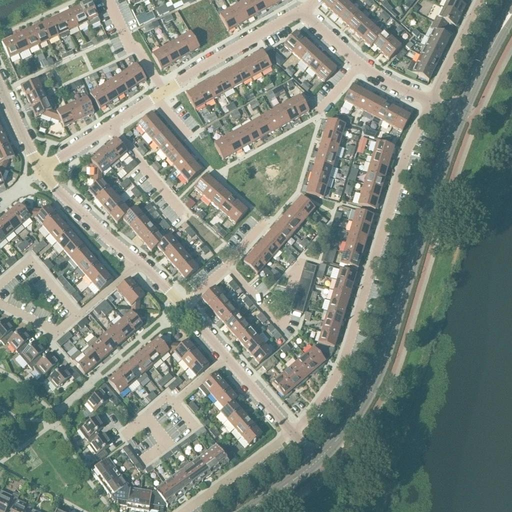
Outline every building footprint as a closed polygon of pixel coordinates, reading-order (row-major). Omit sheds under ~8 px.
[(129,6),(131,10),(134,9),(135,7),(141,4),(139,0),(139,1),(138,0),(126,0),(129,5),(129,6)] [(238,6),(247,22),(256,17),(247,0),(238,6)] [(248,0),(247,0),(256,17),(266,11),(259,0),(248,0)] [(259,0),(266,11),(275,6),(271,0),(259,0)] [(326,0),(322,5),(330,13),(341,0),(326,0)] [(343,0),(341,0),(330,13),(338,20),(350,7),(343,0)] [(458,0),(447,0),(443,9),(460,18),(465,7),(457,4),(458,0)] [(90,4),(80,8),(88,24),(90,29),(100,24),(90,4)] [(228,11),(238,27),(247,22),(238,6),(228,11)] [(388,6),(385,10),(389,14),(395,19),(396,17),(391,12),(392,10),(388,6)] [(415,6),(411,11),(416,14),(420,9),(415,6)] [(350,7),(338,20),(346,28),(358,14),(350,7)] [(70,13),(78,29),(88,24),(80,8),(70,13)] [(167,9),(157,14),(159,18),(169,13),(167,9)] [(433,24),(444,29),(447,24),(455,28),(460,18),(443,9),(438,19),(436,18),(433,24)] [(238,27),(228,11),(219,16),(228,33),(238,27)] [(78,29),(70,13),(60,18),(68,34),(68,33),(78,29)] [(139,27),(149,22),(146,15),(145,14),(135,18),(139,27)] [(354,35),(366,21),(358,14),(346,28),(354,35)] [(67,36),(69,35),(68,33),(68,34),(60,18),(50,22),(58,38),(59,40),(60,39),(62,40),(67,38),(67,36)] [(366,21),(354,35),(362,42),(374,28),(366,21)] [(58,38),(50,22),(41,26),(49,43),(58,38)] [(428,39),(445,48),(450,38),(442,35),(444,29),(433,24),(430,30),(432,31),(428,39)] [(49,43),(41,26),(31,31),(38,47),(49,43)] [(382,36),(382,35),(374,28),(362,42),(370,50),(372,47),(382,36)] [(38,47),(31,31),(21,36),(29,52),(38,47)] [(384,33),(382,35),(382,36),(372,47),(380,54),(390,43),(393,40),(384,33)] [(199,50),(189,34),(179,40),(189,56),(199,50)] [(291,55),(304,41),(296,34),(283,47),(291,55)] [(29,52),(21,36),(11,40),(19,56),(29,52)] [(445,48),(428,39),(423,48),(441,56),(445,48)] [(1,45),(9,61),(19,56),(11,40),(1,45)] [(170,45),(179,61),(189,56),(179,40),(170,45)] [(388,62),(401,48),(393,40),(390,43),(380,54),(388,62)] [(299,62),(312,48),(304,41),(291,55),(299,62)] [(161,51),(170,67),(179,61),(170,45),(161,51)] [(312,48),(299,62),(307,69),(320,56),(312,48)] [(441,56),(423,48),(419,56),(437,65),(441,56)] [(151,56),(160,72),(170,67),(161,51),(151,56)] [(271,69),(262,54),(262,53),(252,59),(261,75),(271,69)] [(315,77),(328,63),(320,56),(307,69),(315,77)] [(437,65),(419,56),(415,65),(432,74),(437,65)] [(39,63),(42,70),(48,68),(45,60),(44,58),(38,60),(39,63)] [(49,58),(45,60),(48,68),(54,65),(52,61),(50,62),(49,58)] [(274,62),(279,67),(283,63),(279,58),(278,58),(274,62)] [(261,75),(252,59),(243,64),(252,80),(261,75)] [(323,84),(336,70),(328,63),(315,77),(323,84)] [(411,63),(405,76),(415,81),(417,77),(428,83),(432,74),(415,65),(411,63)] [(252,80),(243,64),(233,69),(242,85),(252,80)] [(145,81),(135,66),(126,72),(136,88),(145,81)] [(242,85),(233,69),(224,74),(233,91),(242,85)] [(136,88),(126,72),(117,78),(127,93),(136,88)] [(233,91),(224,74),(214,80),(223,96),(233,91)] [(108,84),(118,99),(127,93),(117,78),(108,84)] [(223,96),(214,80),(205,85),(214,101),(223,96)] [(30,84),(29,82),(20,86),(26,99),(42,91),(38,81),(30,84)] [(99,90),(109,105),(118,99),(108,84),(99,90)] [(214,101),(205,85),(195,90),(204,106),(214,101)] [(353,109),(362,92),(352,87),(343,103),(353,109)] [(109,105),(99,90),(89,96),(99,111),(109,105)] [(186,96),(195,112),(204,106),(195,90),(186,96)] [(31,109),(47,101),(42,91),(26,99),(31,109)] [(362,92),(353,109),(363,114),(371,97),(362,92)] [(289,103),(298,119),(308,113),(299,97),(289,103)] [(372,119),(381,102),(371,97),(363,114),(372,119)] [(75,103),(83,120),(94,115),(86,99),(75,103)] [(47,101),(31,109),(35,119),(41,116),(51,120),(54,112),(52,111),(47,101)] [(381,102),(372,119),(382,124),(390,107),(381,102)] [(83,120),(75,103),(66,108),(73,124),(83,120)] [(298,119),(289,103),(280,108),(289,124),(298,119)] [(391,129),(400,112),(390,107),(382,124),(391,129)] [(73,124),(66,108),(56,113),(54,112),(51,120),(60,123),(63,129),(73,124)] [(289,124),(280,108),(270,113),(279,129),(289,124)] [(400,112),(391,129),(401,134),(410,118),(400,112)] [(279,129),(270,113),(261,118),(270,135),(279,129)] [(144,135),(158,123),(151,115),(137,127),(144,135)] [(270,135),(261,118),(251,124),(261,140),(270,135)] [(345,127),(327,122),(324,133),(342,138),(345,127)] [(151,143),(166,131),(158,123),(144,135),(151,143)] [(261,140),(251,124),(242,129),(251,145),(261,140)] [(251,145),(242,129),(233,134),(242,151),(251,145)] [(158,152),(173,139),(166,131),(151,143),(158,152)] [(342,138),(324,133),(321,143),(339,148),(342,138)] [(242,151),(233,134),(223,140),(232,156),(242,151)] [(0,153),(9,149),(4,139),(0,140),(0,153)] [(166,160),(180,148),(173,139),(158,152),(166,160)] [(357,150),(364,152),(367,141),(360,139),(357,150)] [(213,145),(222,161),(232,156),(223,140),(213,145)] [(127,154),(115,141),(107,148),(118,161),(127,154)] [(339,148),(321,143),(318,153),(336,159),(339,148)] [(393,149),(376,143),(372,154),(390,160),(393,149)] [(99,155),(110,169),(118,161),(107,148),(99,155)] [(173,168),(187,156),(180,148),(166,160),(173,168)] [(9,149),(0,153),(0,169),(5,171),(8,161),(14,159),(9,149)] [(336,159),(318,153),(315,164),(333,169),(336,159)] [(369,165),(387,170),(390,160),(372,154),(369,165)] [(93,178),(102,179),(102,176),(110,169),(99,155),(90,163),(94,167),(93,178)] [(180,176),(194,164),(187,156),(173,168),(180,176)] [(129,165),(133,169),(137,166),(133,161),(129,165)] [(194,164),(180,176),(187,185),(201,172),(194,164)] [(333,169),(315,164),(312,174),(329,179),(333,169)] [(366,175),(384,180),(387,170),(369,165),(366,175)] [(350,174),(348,181),(354,183),(357,172),(351,170),(350,174)] [(329,179),(312,174),(308,184),(326,190),(329,179)] [(363,185),(381,191),(384,180),(366,175),(363,185)] [(201,197),(214,183),(206,176),(193,190),(201,197)] [(95,201),(109,189),(101,180),(102,179),(93,178),(93,188),(88,192),(95,201)] [(210,205),(222,191),(214,183),(201,197),(210,205)] [(326,190),(308,184),(305,195),(323,200),(326,190)] [(343,190),(337,188),(337,186),(330,184),(328,189),(335,192),(341,194),(343,190)] [(360,196),(378,201),(381,191),(363,185),(360,196)] [(102,209),(116,197),(109,189),(95,201),(102,209)] [(218,212),(224,205),(230,198),(222,191),(210,205),(218,212)] [(378,201),(360,196),(357,206),(375,212),(378,201)] [(109,217),(123,205),(116,197),(102,209),(109,217)] [(230,198),(224,205),(218,212),(227,219),(239,205),(230,198)] [(293,207),(307,219),(315,211),(301,198),(293,207)] [(130,214),(130,213),(123,205),(109,217),(117,225),(123,220),(130,214)] [(239,205),(227,219),(234,226),(247,212),(239,205)] [(10,213),(22,226),(30,219),(33,219),(33,211),(23,210),(18,206),(10,213)] [(286,215),(300,227),(307,219),(293,207),(286,215)] [(42,228),(55,216),(48,208),(43,212),(33,211),(33,219),(34,219),(42,228)] [(129,228),(143,217),(135,208),(130,213),(130,214),(123,220),(129,228)] [(151,217),(155,213),(152,209),(147,213),(143,217),(129,228),(137,237),(150,225),(145,219),(150,215),(151,217)] [(373,217),(355,212),(352,223),(370,228),(373,217)] [(22,226),(10,213),(2,220),(13,233),(22,226)] [(279,223),(293,235),(300,227),(286,215),(279,223)] [(49,236),(62,224),(55,216),(42,228),(49,236)] [(13,233),(2,220),(0,221),(0,234),(5,241),(13,233)] [(272,231),(286,243),(293,235),(279,223),(272,231)] [(349,233),(367,239),(370,228),(352,223),(349,233)] [(62,224),(49,236),(56,245),(70,233),(62,224)] [(143,245),(157,233),(150,225),(137,237),(143,245)] [(265,239),(279,252),(286,243),(272,231),(265,239)] [(63,253),(77,241),(70,233),(56,245),(63,253)] [(164,242),(164,241),(157,233),(143,245),(151,253),(157,248),(164,242)] [(346,244),(364,249),(367,239),(349,233),(346,244)] [(163,256),(177,245),(170,236),(164,241),(164,242),(157,248),(163,256)] [(258,247),(272,260),(279,252),(265,239),(258,247)] [(70,261),(84,249),(77,241),(63,253),(70,261)] [(343,254),(360,259),(364,249),(346,244),(343,254)] [(171,265),(184,253),(177,245),(163,256),(171,265)] [(250,256),(264,268),(272,260),(258,247),(250,256)] [(31,251),(35,256),(39,252),(35,248),(31,251)] [(321,259),(320,262),(327,264),(331,250),(325,248),(323,255),(321,259)] [(77,269),(91,257),(84,249),(70,261),(77,269)] [(178,273),(191,261),(184,253),(171,265),(178,273)] [(360,259),(343,254),(339,265),(357,270),(360,259)] [(243,264),(257,276),(264,268),(250,256),(243,264)] [(84,277),(98,265),(91,257),(77,269),(84,277)] [(47,260),(42,264),(45,268),(50,264),(47,260)] [(191,261),(178,273),(185,281),(198,270),(191,261)] [(316,268),(304,264),(302,272),(314,275),(316,268)] [(91,285),(105,274),(98,265),(84,277),(91,285)] [(273,270),(270,273),(273,275),(278,280),(281,276),(273,270)] [(355,276),(339,271),(336,282),(352,287),(355,276)] [(300,280),(311,284),(314,275),(302,272),(300,280)] [(99,294),(112,282),(105,274),(91,285),(99,294)] [(270,279),(266,284),(271,288),(275,283),(278,280),(273,275),(270,279)] [(129,280),(116,292),(123,300),(137,289),(129,280)] [(297,288),(309,291),(311,284),(300,280),(297,288)] [(352,287),(336,282),(333,292),(349,297),(352,287)] [(215,288),(201,301),(208,309),(222,297),(215,288)] [(295,296),(307,299),(309,291),(297,288),(295,296)] [(131,311),(139,312),(139,301),(144,297),(137,289),(123,300),(131,309),(131,311)] [(349,297),(333,292),(330,302),(346,307),(349,297)] [(293,303),(304,307),(307,299),(295,296),(293,303)] [(215,317),(229,305),(222,297),(208,309),(215,317)] [(346,307),(330,302),(326,313),(343,317),(346,307)] [(291,311),(294,312),(302,314),(304,307),(293,303),(291,311)] [(222,326),(236,313),(229,305),(215,317),(222,326)] [(122,321),(133,334),(142,327),(138,322),(139,312),(131,311),(130,313),(122,321)] [(229,334),(244,321),(236,313),(222,326),(229,334)] [(343,317),(326,313),(323,323),(340,328),(343,317)] [(11,332),(13,330),(5,320),(0,324),(0,341),(11,332)] [(133,334),(122,321),(113,328),(125,341),(133,334)] [(236,342),(250,329),(244,321),(229,334),(236,342)] [(340,328),(323,323),(320,333),(337,338),(340,328)] [(105,335),(117,348),(125,341),(113,328),(105,335)] [(243,350),(258,338),(250,329),(236,342),(243,350)] [(25,344),(30,339),(22,330),(15,336),(11,332),(0,341),(0,342),(4,346),(7,344),(15,353),(25,344)] [(337,338),(320,333),(317,344),(317,347),(331,357),(333,349),(337,338)] [(117,348),(105,335),(97,342),(109,355),(117,348)] [(250,358),(265,346),(258,338),(243,350),(250,358)] [(149,347),(160,361),(169,353),(171,353),(172,345),(161,345),(157,340),(149,347)] [(39,356),(44,352),(36,342),(29,349),(25,344),(15,353),(16,353),(19,356),(19,357),(27,366),(39,356)] [(109,355),(97,342),(89,349),(100,362),(109,355)] [(181,362),(194,351),(187,342),(182,346),(172,345),(171,353),(173,354),(181,362)] [(257,366),(272,354),(265,346),(250,358),(257,366)] [(160,361),(149,347),(141,354),(152,368),(160,361)] [(331,357),(317,347),(316,349),(314,351),(313,349),(304,356),(316,370),(331,357)] [(100,362),(89,349),(81,356),(92,369),(100,362)] [(188,370),(201,358),(194,351),(181,362),(188,370)] [(69,360),(84,377),(92,369),(81,356),(78,352),(69,360)] [(58,363),(50,354),(43,360),(39,356),(27,366),(27,367),(31,371),(33,370),(41,378),(58,363)] [(152,368),(141,354),(132,361),(144,375),(144,374),(152,368)] [(296,363),(308,377),(316,370),(304,356),(296,363)] [(195,379),(209,367),(201,358),(188,370),(195,379)] [(269,361),(274,366),(277,363),(272,358),(269,361)] [(148,378),(144,374),(144,375),(132,361),(124,368),(136,382),(139,386),(148,378)] [(274,366),(269,361),(261,367),(266,373),(274,366)] [(308,377),(296,363),(288,370),(300,384),(308,377)] [(56,391),(71,377),(75,382),(78,385),(82,382),(79,378),(80,378),(71,368),(67,372),(63,368),(48,381),(56,391)] [(116,375),(128,389),(136,382),(124,368),(116,375)] [(300,384),(288,370),(279,377),(291,391),(300,384)] [(164,378),(168,383),(172,379),(168,374),(164,378)] [(215,374),(202,386),(198,389),(205,398),(209,395),(222,383),(215,374)] [(107,383),(119,396),(128,389),(116,375),(107,383)] [(291,391),(279,377),(271,384),(283,398),(291,391)] [(216,403),(224,397),(230,391),(222,383),(209,395),(216,403)] [(120,403),(105,385),(100,389),(102,391),(86,404),(94,413),(109,400),(115,408),(120,403)] [(230,391),(224,397),(216,403),(223,411),(233,403),(237,400),(230,391)] [(240,411),(233,403),(223,411),(219,414),(227,423),(240,411)] [(247,419),(240,411),(227,423),(223,426),(230,434),(233,431),(234,431),(247,419)] [(90,445),(100,438),(97,433),(104,427),(97,418),(79,431),(86,441),(87,441),(90,445)] [(241,439),(254,428),(247,419),(234,431),(241,439)] [(200,437),(206,433),(203,428),(197,433),(200,437)] [(213,428),(208,432),(212,436),(217,432),(213,428)] [(254,428),(241,439),(248,447),(261,436),(254,428)] [(100,438),(90,445),(89,446),(96,456),(93,457),(97,463),(107,455),(104,451),(112,445),(105,435),(100,438)] [(197,439),(194,435),(185,441),(188,445),(197,439)] [(185,441),(179,446),(182,450),(188,445),(185,441)] [(226,452),(231,448),(227,444),(222,448),(226,452)] [(228,464),(215,446),(206,452),(219,470),(228,464)] [(130,453),(126,447),(122,450),(126,456),(130,453)] [(170,452),(173,456),(179,452),(176,448),(170,452)] [(219,470),(206,452),(197,459),(211,477),(219,470)] [(164,463),(171,458),(168,454),(161,458),(164,463)] [(128,459),(133,465),(137,462),(132,456),(128,459)] [(189,465),(202,483),(201,482),(205,479),(206,480),(211,477),(197,459),(189,465)] [(108,460),(91,473),(97,482),(115,469),(108,460)] [(159,460),(153,465),(156,469),(162,464),(159,460)] [(128,462),(123,466),(127,472),(133,468),(128,462)] [(187,462),(178,468),(180,471),(193,489),(198,486),(198,484),(201,482),(202,483),(189,465),(187,462)] [(145,470),(145,472),(147,475),(153,471),(150,467),(145,470)] [(115,469),(97,482),(103,490),(121,477),(115,469)] [(193,489),(180,471),(171,478),(184,496),(193,489)] [(121,477),(103,490),(107,495),(108,495),(111,498),(110,499),(126,487),(128,486),(127,486),(121,477)] [(184,496),(171,478),(163,484),(176,502),(184,496)] [(128,486),(126,487),(129,492),(127,508),(126,508),(126,511),(127,511),(127,510),(131,511),(132,511),(137,511),(140,491),(134,490),(135,487),(131,483),(127,486),(128,486)] [(154,490),(155,491),(156,492),(167,508),(175,502),(176,502),(163,484),(154,490)] [(140,491),(137,511),(148,511),(151,496),(156,492),(155,491),(154,490),(151,486),(147,489),(146,492),(140,491)] [(126,487),(110,499),(111,499),(113,501),(112,506),(126,508),(127,508),(129,492),(126,487)] [(11,511),(17,501),(19,497),(13,494),(12,497),(1,492),(0,493),(0,511),(5,511),(6,510),(11,511)] [(167,508),(156,492),(151,496),(148,511),(150,511),(162,511),(163,510),(166,507),(167,508)] [(17,501),(11,511),(32,511),(33,510),(25,506),(26,505),(17,501)]
